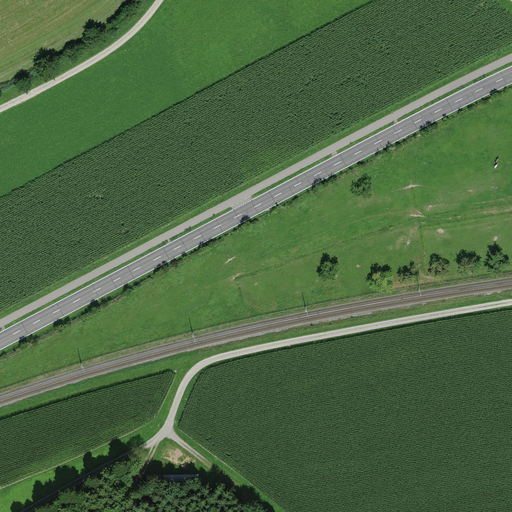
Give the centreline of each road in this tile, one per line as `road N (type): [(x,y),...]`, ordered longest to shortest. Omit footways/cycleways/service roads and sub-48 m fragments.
road 1 (secondary): [(0,340),(511,75)]
road 2 (unclassified): [(213,358),(511,302)]
road 3 (track): [(27,511),(153,441),(192,372),(213,358)]
road 4 (track): [(0,111),(119,45),(162,0)]
